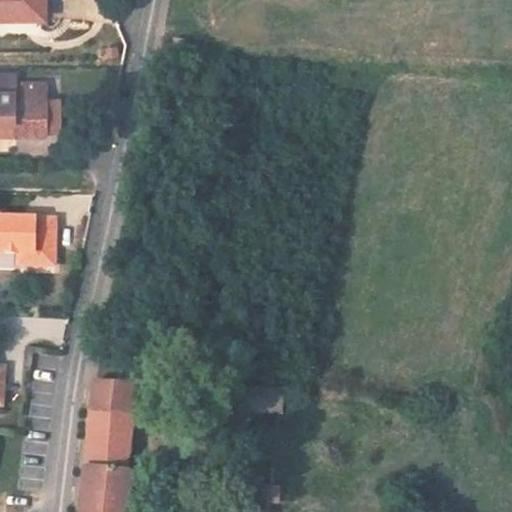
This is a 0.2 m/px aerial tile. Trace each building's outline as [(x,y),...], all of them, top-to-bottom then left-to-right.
[(44,0),(0,0),(0,32),(7,32),(7,36),(45,37),(44,0)] [(0,152),(18,152),(18,110),(30,110),(30,152),(50,151),(50,148),(49,101),(18,100),(18,92),(0,92),(0,152)] [(30,110),(18,110),(18,152),(30,152),(30,110)] [(62,148),(62,116),(50,116),(50,148),(62,148)] [(0,256),(20,256),(36,256),(36,267),(55,268),(56,222),(0,221),(0,256)] [(36,256),(20,256),(20,267),(36,267),(36,256)] [(137,386),(93,382),(79,511),(124,511),(129,473),(137,386)] [(284,390),(236,388),(234,412),(279,416),(284,390)]
